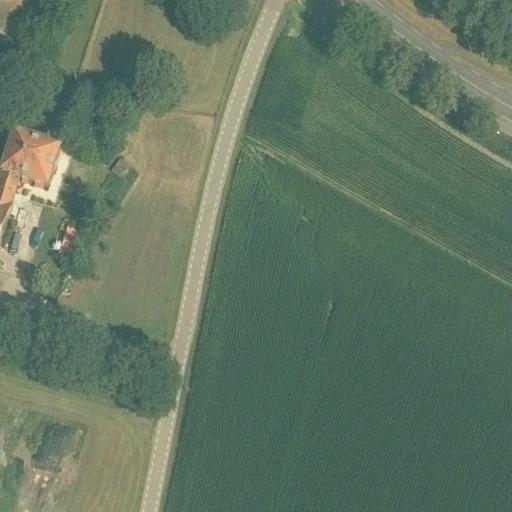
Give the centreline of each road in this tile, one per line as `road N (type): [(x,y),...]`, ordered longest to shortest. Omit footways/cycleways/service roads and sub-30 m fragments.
road 1 (unclassified): [(148,511),(211,186),(277,0)]
road 2 (secondary): [(511,104),(402,40),(355,0)]
